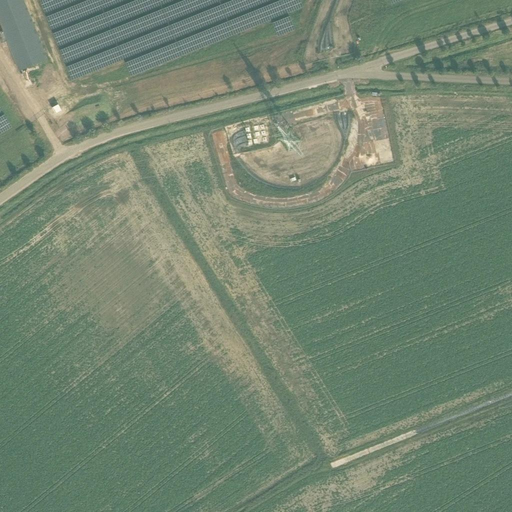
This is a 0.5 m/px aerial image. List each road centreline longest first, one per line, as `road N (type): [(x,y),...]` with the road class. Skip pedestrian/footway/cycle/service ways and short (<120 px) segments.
road 1 (unclassified): [(0,200),(62,155),(107,135),(345,73)]
road 2 (unclassified): [(345,73),(511,22)]
road 3 (unclassified): [(511,82),(345,73)]
